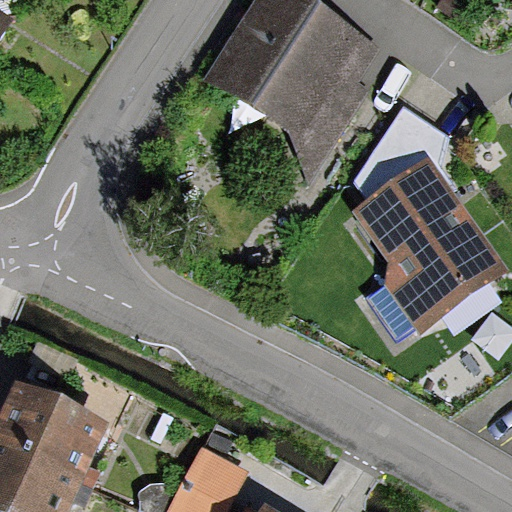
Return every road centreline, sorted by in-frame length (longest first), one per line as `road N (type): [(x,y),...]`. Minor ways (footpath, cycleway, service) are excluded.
road 1 (residential): [(30,255),(386,430),(511,507)]
road 2 (residential): [(30,255),(192,0)]
